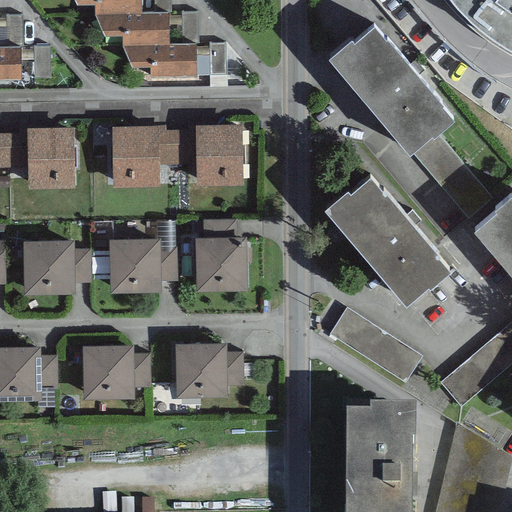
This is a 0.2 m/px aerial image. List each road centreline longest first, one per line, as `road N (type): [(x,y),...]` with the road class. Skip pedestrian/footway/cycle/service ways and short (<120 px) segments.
road 1 (residential): [(297,0),(296,511)]
road 2 (unknown): [(295,252),(433,339),(451,341),(499,301)]
